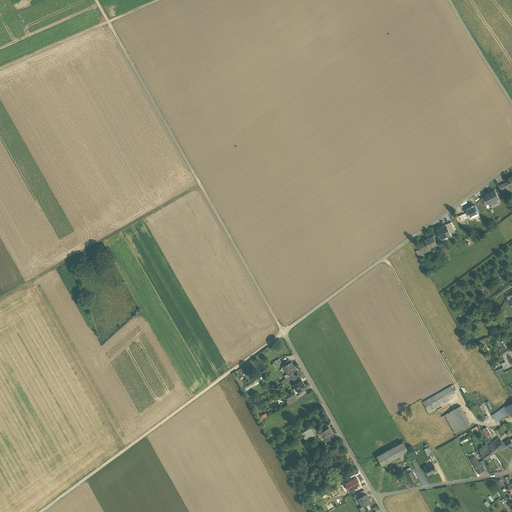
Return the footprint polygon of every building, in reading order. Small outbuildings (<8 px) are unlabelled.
[(505,183),(498,186),(504,193),(508,191),(507,188),(505,183)] [(499,198),(495,190),(492,192),(492,191),(489,192),(489,193),(486,195),(486,196),(490,203),(492,201),(493,204),(498,202),(496,199),(499,198)] [(486,196),(481,199),(485,205),(490,203),(486,196)] [(475,205),(466,209),(467,212),(462,214),(465,219),(470,217),(470,218),(474,216),(475,219),(480,217),(475,205)] [(465,219),(460,222),(465,229),(470,226),(468,222),(466,223),(465,219)] [(447,224),(450,232),(455,230),(451,222),(447,224)] [(447,224),(436,229),(441,240),(452,235),(450,232),(447,224)] [(426,243),(421,245),(423,250),(428,247),(428,248),(432,247),(432,246),(437,244),(433,236),(425,240),(426,243)] [(421,249),(416,251),(420,259),(424,257),(421,249)] [(511,355),(511,354),(511,353),(511,352),(511,350),(507,352),(502,354),(506,361),(508,365),(510,369),(511,367),(511,355)] [(291,361),(283,366),(288,374),(293,371),(296,369),(291,361)] [(504,367),(495,371),(496,374),(505,371),(510,369),(508,365),(504,367)] [(243,386),(245,390),(259,384),(257,379),(243,386)] [(294,383),(293,384),(295,388),(296,387),(298,392),(306,388),(301,380),(299,381),(294,383)] [(452,385),(422,402),(428,411),(449,399),(448,396),(446,394),(454,390),(452,385)] [(294,394),(286,398),(289,404),(297,399),(294,394)] [(461,406),(452,410),(463,428),(471,423),(461,406)] [(505,406),(492,415),(495,419),(498,420),(509,412),(506,406),(505,406)] [(452,410),(445,415),(455,432),(463,428),(452,410)] [(329,427),(321,432),(324,436),(323,436),(325,440),(331,437),(333,435),(329,428),(329,427)] [(487,427),(482,430),(487,437),(488,436),(491,434),(487,427)] [(499,437),(493,442),(498,449),(500,448),(502,449),(505,447),(499,437)] [(407,451),(402,442),(376,456),(381,465),(387,462),(389,462),(389,461),(407,451)] [(492,442),(487,446),(488,447),(493,453),(498,449),(493,442),(492,442)] [(487,444),(479,449),(480,452),(483,450),(488,447),(487,446),(487,444)] [(332,449),(330,450),(332,454),(333,454),(333,453),(336,458),(344,454),(344,453),(343,453),(339,446),(339,445),(336,447),(332,449)] [(432,453),(429,447),(424,450),(427,456),(432,453)] [(493,453),(488,447),(483,450),(480,452),(485,459),(493,453)] [(432,453),(427,456),(429,458),(430,457),(433,463),(437,461),(432,453)] [(479,462),(475,456),(471,458),(475,466),(478,472),(484,469),(483,467),(481,461),(479,462)] [(500,462),(497,458),(494,460),(499,467),(502,465),(500,462)] [(431,462),(423,467),(428,475),(436,470),(431,462)] [(411,470),(406,473),(405,471),(404,472),(410,482),(416,479),(411,470)] [(348,481),(344,483),(349,491),(360,486),(357,481),(358,481),(356,476),(351,479),(348,481)] [(364,490),(356,495),(358,498),(366,493),(364,490),(365,490),(364,490)] [(358,498),(359,498),(361,502),(360,503),(362,506),(363,506),(368,503),(371,501),(370,501),(366,494),(366,493),(358,498)] [(368,503),(363,506),(362,506),(359,508),(361,511),(363,511),(371,508),(368,503)]
